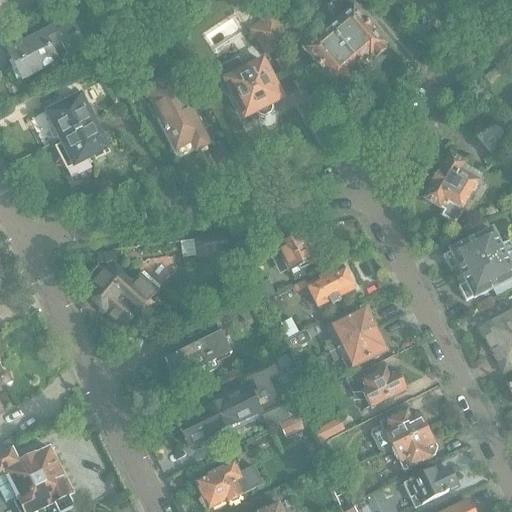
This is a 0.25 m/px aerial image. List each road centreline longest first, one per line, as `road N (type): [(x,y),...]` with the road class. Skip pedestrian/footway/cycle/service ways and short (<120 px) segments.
road 1 (residential): [(22,238),(370,197)]
road 2 (residential): [(511,484),(370,197)]
road 3 (residential): [(159,511),(22,238)]
road 4 (residential): [(370,197),(432,88),(511,21)]
